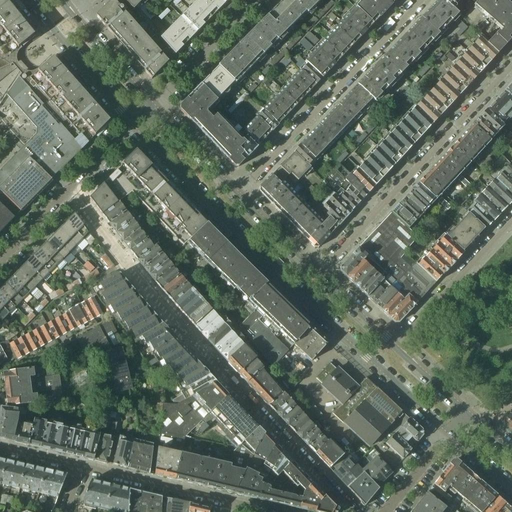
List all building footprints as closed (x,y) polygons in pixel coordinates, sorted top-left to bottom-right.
[(34,36),(15,12),(5,0),(0,0),(0,80),(17,67),(15,62),(13,63),(15,49),(17,48),(18,48),(34,36)] [(160,53),(137,27),(119,7),(125,1),(133,10),(137,6),(141,2),(142,1),(141,0),(111,0),(95,16),(151,79),(183,47),(167,32),(160,39),(168,47),(160,53)] [(228,0),(197,0),(195,2),(211,18),(228,0)] [(307,14),(321,0),(284,0),(260,24),(278,41),(293,25),(295,23),(306,13),(307,14)] [(373,25),(392,5),(397,0),(363,0),(355,8),(373,25)] [(457,14),(453,11),(456,8),(456,6),(454,4),(457,0),(438,0),(425,14),(442,31),(442,30),(451,21),(459,29),(456,34),(459,37),(467,28),(455,17),(457,14)] [(503,0),(478,0),(477,1),(474,6),(488,18),(504,1),(503,0)] [(316,16),(319,19),(334,3),(331,1),(316,16)] [(469,1),(463,7),(468,12),(473,5),(469,1)] [(504,1),(488,18),(495,25),(511,7),(504,1)] [(195,2),(188,10),(167,32),(183,47),(211,18),(195,2)] [(511,7),(495,25),(501,31),(499,33),(498,32),(495,35),(506,45),(511,38),(511,7)] [(355,8),(343,21),(337,28),(355,45),(373,25),(355,8)] [(438,34),(442,31),(425,14),(409,31),(426,47),(429,44),(432,41),(436,37),(438,34)] [(303,30),(306,33),(318,20),(315,18),(303,30)] [(476,29),(478,30),(480,33),(488,24),(484,20),(476,29)] [(278,41),(260,24),(254,30),(271,47),(278,41)] [(337,28),(330,35),(324,41),(342,58),(355,45),(337,28)] [(271,47),(254,30),(240,45),(257,62),(271,47)] [(506,45),(495,35),(494,36),(491,32),(488,36),(491,39),(489,41),(480,33),(478,30),(475,34),(479,38),(486,45),(497,55),(506,45)] [(407,67),(426,47),(409,31),(390,51),(407,67)] [(289,50),(301,38),(303,35),(300,33),(298,35),(286,48),(289,50)] [(318,41),(309,33),(305,37),(314,46),(318,41)] [(453,36),(448,42),(451,45),(457,39),(453,36)] [(497,55),(486,45),(479,38),(473,45),(490,62),(497,55)] [(312,47),(303,39),(299,43),(308,52),(312,47)] [(324,41),(311,54),(304,62),(307,64),(322,79),(342,58),(324,41)] [(257,62),(240,45),(218,67),(234,83),(235,84),(257,62)] [(490,62),(473,45),(466,52),(484,68),(490,62)] [(269,64),(272,67),(288,52),(285,49),(269,64)] [(390,51),(383,58),(401,74),(407,67),(390,51)] [(484,68),(466,52),(460,59),(478,75),(484,68)] [(291,63),(286,57),(279,64),(285,70),(291,63)] [(53,58),(39,70),(37,72),(38,72),(37,74),(23,73),(23,72),(22,72),(0,104),(0,130),(20,151),(0,171),(0,191),(20,212),(51,180),(50,179),(58,172),(59,173),(82,149),(74,142),(77,139),(84,147),(109,122),(79,87),(77,86),(53,58)] [(401,74),(383,58),(377,64),(394,81),(401,74)] [(478,75),(460,59),(454,66),(471,82),(478,75)] [(322,79),(307,64),(302,70),(317,85),(322,79)] [(394,81),(377,64),(364,77),(382,94),(394,81)] [(426,66),(417,75),(420,78),(429,68),(426,66)] [(471,82),(454,66),(447,72),(465,89),(471,82)] [(218,67),(211,74),(212,75),(209,78),(208,77),(201,85),(217,100),(234,83),(218,67)] [(261,73),(264,76),(270,70),(267,67),(261,73)] [(302,70),(295,77),(289,84),(304,98),(317,85),(302,70)] [(465,89),(447,72),(441,79),(459,96),(465,89)] [(255,76),(252,79),(258,85),(261,82),(255,76)] [(267,76),(261,82),(266,87),(272,81),(267,76)] [(382,94),(364,77),(358,84),(373,98),(375,101),(382,94)] [(459,96),(441,79),(434,86),(452,103),(459,96)] [(511,82),(511,83),(503,92),(511,100),(511,82)] [(250,93),(255,88),(256,87),(254,84),(248,90),(250,93)] [(304,98),(289,84),(282,90),(297,105),(304,98)] [(358,84),(352,91),(366,105),(373,98),(358,84)] [(201,85),(187,99),(180,107),(180,110),(200,132),(212,120),(206,113),(217,101),(217,100),(201,85)] [(452,103),(434,86),(428,93),(446,110),(452,103)] [(406,87),(398,96),(401,99),(409,90),(406,87)] [(297,105),(282,90),(276,97),(291,111),(297,105)] [(352,91),(345,98),(360,112),(366,105),(352,91)] [(511,100),(503,92),(495,101),(511,117),(511,116),(511,111),(511,100)] [(248,97),(245,93),(227,111),(231,115),(248,97)] [(446,110),(428,93),(422,100),(440,116),(446,110)] [(291,111),(276,97),(270,103),(285,118),(291,111)] [(397,97),(391,103),(394,106),(400,100),(397,97)] [(345,98),(338,105),(354,119),(360,112),(345,98)] [(440,116),(422,100),(415,107),(433,123),(440,116)] [(495,101),(486,111),(500,124),(506,118),(509,120),(511,117),(495,101)] [(285,118),(270,103),(264,110),(279,124),(285,118)] [(338,105),(332,112),(347,126),(354,119),(338,105)] [(387,107),(382,113),(385,116),(390,110),(387,107)] [(433,123),(415,107),(409,113),(427,130),(433,123)] [(279,124),(264,110),(257,117),(273,131),(279,124)] [(486,111),(479,118),(496,133),(499,129),(501,130),(503,127),(500,124),(486,111)] [(332,112),(326,118),(341,132),(347,126),(332,112)] [(427,130),(409,113),(403,120),(421,137),(427,130)] [(241,142),(216,116),(212,120),(200,132),(228,161),(246,143),(243,140),(241,142)] [(273,131),(257,117),(244,130),(259,145),(273,131)] [(326,118),(319,125),(334,139),(341,132),(326,118)] [(479,118),(472,125),(489,141),(493,136),(494,137),(497,134),(496,133),(479,118)] [(421,137),(403,120),(397,127),(415,143),(421,137)] [(334,139),(319,125),(313,131),(328,145),(334,139)] [(489,141),(472,125),(459,140),(475,155),(479,150),(481,152),(483,149),(482,148),(486,143),(487,145),(490,142),(489,141)] [(415,143),(397,127),(390,134),(408,150),(415,143)] [(328,145),(313,131),(307,138),(322,152),(328,145)] [(368,133),(365,131),(355,143),(358,145),(368,133)] [(408,150),(390,134),(384,141),(402,157),(408,150)] [(238,167),(247,158),(257,148),(246,137),(243,140),(246,143),(228,161),(234,167),(238,167)] [(307,138),(300,145),(316,159),(322,152),(307,138)] [(468,162),(472,158),(474,159),(477,156),(475,155),(459,140),(438,162),(455,177),(459,172),(460,174),(463,171),(462,170),(466,165),(467,166),(470,164),(468,162)] [(402,157),(384,141),(378,147),(396,164),(402,157)] [(508,147),(509,146),(506,143),(502,147),(503,148),(499,151),(502,154),(508,147)] [(294,152),(294,153),(308,166),(316,159),(300,145),(294,152)] [(396,164),(378,147),(371,154),(389,171),(396,164)] [(206,224),(137,152),(136,151),(89,198),(102,215),(120,201),(124,198),(132,193),(183,246),(186,243),(188,241),(191,239),(206,224)] [(344,152),(336,161),(339,164),(347,155),(344,152)] [(310,168),(308,166),(294,153),(287,160),(286,159),(286,160),(279,167),(276,170),(285,179),(288,176),(290,174),(298,181),(303,176),(310,168)] [(389,171),(371,154),(365,161),(383,178),(389,171)] [(481,171),(491,161),(488,158),(478,169),(481,171)] [(383,178),(365,161),(358,168),(376,185),(383,178)] [(448,184),(452,180),(453,181),(456,178),(455,177),(438,162),(418,184),(434,198),(434,199),(439,195),(440,196),(443,193),(441,191),(445,187),(446,188),(449,186),(448,184)] [(354,178),(351,175),(339,164),(333,170),(348,184),(363,199),(370,192),(354,178)] [(511,166),(509,164),(502,173),(511,182),(511,166)] [(376,185),(358,168),(351,175),(354,178),(370,192),(376,185)] [(348,184),(333,170),(328,175),(343,190),(358,205),(363,199),(348,184)] [(265,199),(280,184),(283,180),(274,172),(271,175),(259,188),(259,192),(265,199)] [(511,182),(502,173),(494,181),(511,198),(511,182)] [(298,182),(291,176),(288,179),(295,185),(298,182)] [(471,186),(461,177),(458,181),(468,190),(471,186)] [(283,180),(280,184),(265,199),(272,205),(289,187),(283,180)] [(511,201),(511,198),(494,181),(493,180),(486,187),(506,207),(511,201)] [(434,198),(418,184),(411,191),(427,205),(434,198)] [(289,187),(272,205),(280,213),(297,195),(289,187)] [(506,207),(486,187),(479,194),(500,214),(506,207)] [(358,205),(343,190),(337,196),(337,197),(352,212),(358,205)] [(411,191),(404,199),(420,213),(427,205),(411,191)] [(337,197),(337,196),(334,194),(328,201),(345,219),(352,212),(337,197)] [(500,214),(479,194),(472,202),(475,205),(493,222),(500,214)] [(297,195),(280,213),(286,219),(303,201),(297,195)] [(451,207),(441,198),(437,202),(447,211),(451,207)] [(398,206),(413,220),(420,213),(404,199),(398,206)] [(120,201),(102,215),(109,224),(125,212),(121,207),(123,205),(120,201)] [(303,201),(286,219),(293,227),(310,208),(303,201)] [(345,219),(328,201),(323,206),(330,213),(328,215),(329,216),(339,226),(345,219)] [(0,232),(14,218),(0,204),(0,232)] [(493,222),(475,205),(467,213),(468,214),(461,222),(477,237),(484,229),(485,230),(493,222)] [(398,206),(391,213),(408,229),(415,222),(413,220),(398,206)] [(310,208),(293,227),(300,234),(318,216),(310,208)] [(125,212),(109,224),(116,233),(134,219),(131,216),(130,218),(125,212)] [(408,248),(417,238),(408,229),(391,213),(358,249),(367,257),(373,263),(371,265),(377,271),(380,269),(387,276),(394,282),(398,286),(416,266),(405,257),(404,255),(409,249),(408,248)] [(88,233),(74,214),(66,223),(82,239),(89,246),(94,241),(88,233)] [(314,233),(322,225),(324,222),(318,216),(300,234),(307,241),(314,233)] [(339,226),(329,216),(324,222),(322,225),(314,233),(323,243),(339,226)] [(134,219),(116,233),(123,243),(139,230),(135,224),(137,223),(134,219)] [(467,241),(470,239),(473,242),(473,243),(478,237),(477,237),(461,222),(446,238),(462,252),(469,245),(470,246),(471,245),(467,241)] [(82,239),(66,223),(59,229),(76,246),(82,239)] [(206,224),(191,239),(188,241),(186,243),(189,247),(191,245),(195,249),(193,250),(196,253),(198,252),(201,255),(199,257),(202,260),(204,258),(207,262),(226,243),(206,224)] [(59,229),(56,232),(52,236),(69,253),(76,246),(59,229)] [(139,230),(123,243),(130,251),(148,237),(145,233),(143,235),(139,230)] [(323,243),(314,233),(307,241),(314,248),(318,248),(323,243)] [(52,236),(46,243),(62,260),(69,253),(52,236)] [(463,253),(462,252),(446,238),(445,236),(431,251),(449,268),(463,253)] [(148,237),(130,251),(137,261),(153,248),(148,242),(150,240),(148,237)] [(46,243),(43,246),(39,250),(56,266),(62,260),(46,243)] [(228,283),(246,264),(226,243),(207,262),(206,263),(209,267),(211,265),(214,268),(212,270),(216,273),(217,272),(224,279),(228,283)] [(153,248),(137,261),(144,269),(162,253),(156,246),(153,248)] [(339,269),(339,273),(345,278),(362,261),(363,262),(367,257),(358,249),(339,269)] [(39,250),(36,253),(32,257),(49,273),(56,266),(39,250)] [(435,284),(449,268),(431,251),(417,267),(435,284)] [(103,252),(99,255),(105,263),(109,260),(103,252)] [(162,253),(144,269),(149,275),(168,260),(162,253)] [(32,257),(30,259),(26,264),(42,280),(43,279),(45,282),(51,277),(48,274),(49,273),(32,257)] [(277,260),(275,262),(280,267),(283,264),(278,259),(277,260)] [(114,267),(109,260),(105,263),(110,269),(114,267)] [(168,260),(149,275),(155,283),(174,268),(168,260)] [(362,261),(345,278),(352,285),(369,267),(363,262),(362,261)] [(87,262),(83,266),(89,272),(94,268),(87,262)] [(26,264),(20,269),(19,270),(35,287),(42,280),(26,264)] [(267,285),(246,264),(228,283),(231,286),(237,293),(244,299),(248,303),(267,285)] [(417,303),(435,284),(417,267),(416,266),(398,286),(401,289),(407,295),(417,303)] [(369,267),(352,285),(359,291),(375,274),(369,267)] [(174,268),(155,283),(161,290),(180,275),(174,268)] [(366,298),(387,276),(380,269),(377,271),(375,274),(359,291),(366,298)] [(19,270),(12,277),(29,294),(35,287),(19,270)] [(104,283),(120,275),(118,272),(116,272),(115,271),(101,278),(104,283)] [(104,293),(126,282),(120,275),(104,283),(100,285),(104,293)] [(180,275),(161,290),(168,297),(186,282),(180,275)] [(389,287),(394,282),(387,276),(366,298),(373,304),(389,287)] [(12,277),(9,280),(5,284),(22,301),(29,294),(12,277)] [(126,282),(104,293),(100,295),(106,304),(108,303),(133,290),(126,282)] [(186,282),(168,297),(174,305),(193,289),(186,282)] [(401,289),(398,286),(394,282),(389,287),(373,304),(380,311),(396,293),(401,289)] [(5,284),(3,287),(0,289),(0,292),(15,307),(22,301),(5,284)] [(265,329),(288,305),(267,285),(248,303),(244,308),(250,315),(239,327),(245,334),(257,322),(265,329)] [(217,317),(205,303),(193,289),(174,305),(200,333),(217,317)] [(403,300),(407,295),(401,289),(396,293),(380,311),(387,317),(403,300)] [(133,290),(108,303),(113,314),(115,312),(141,299),(133,290)] [(0,292),(0,305),(9,314),(15,307),(0,292)] [(398,323),(417,303),(407,295),(403,300),(387,317),(394,323),(398,323)] [(94,298),(81,304),(85,312),(98,306),(94,298)] [(44,299),(39,304),(43,308),(48,303),(44,299)] [(141,299),(115,312),(121,322),(122,321),(148,307),(141,299)] [(43,308),(39,304),(34,310),(38,313),(43,308)] [(68,311),(69,313),(72,319),(85,312),(81,304),(68,311)] [(9,314),(0,305),(0,321),(1,322),(9,314)] [(288,305),(265,329),(257,322),(245,334),(249,339),(260,353),(269,363),(272,366),(287,350),(271,335),(277,330),(292,345),(293,344),(294,343),(310,327),(294,311),(288,305)] [(98,306),(85,312),(90,321),(103,315),(98,306)] [(148,307),(122,321),(127,331),(129,330),(155,316),(148,307)] [(85,312),(72,319),(77,328),(90,321),(85,312)] [(31,313),(26,318),(30,322),(35,316),(31,313)] [(69,313),(61,317),(69,332),(77,328),(72,319),(69,313)] [(141,337),(163,325),(155,316),(129,330),(135,340),(141,337)] [(217,317),(200,333),(207,340),(228,321),(224,317),(221,320),(218,316),(217,317)] [(61,317),(54,321),(62,336),(69,332),(61,317)] [(30,322),(26,318),(21,323),(25,327),(30,322)] [(54,321),(47,325),(54,340),(62,336),(54,321)] [(228,321),(207,340),(213,348),(231,331),(227,327),(231,324),(228,321)] [(123,346),(113,326),(111,322),(77,339),(83,351),(100,342),(106,354),(115,393),(131,389),(121,347),(123,346)] [(47,325),(39,329),(47,344),(54,340),(47,325)] [(163,325),(141,337),(145,345),(147,344),(169,332),(163,325)] [(310,327),(294,343),(293,344),(311,361),(328,343),(310,327)] [(39,329),(32,333),(40,348),(47,344),(39,329)] [(231,331),(213,348),(220,355),(241,335),(237,331),(234,334),(231,331)] [(169,332),(147,344),(152,352),(154,351),(175,339),(169,332)] [(32,333),(24,337),(32,352),(40,348),(32,333)] [(241,335),(220,355),(226,362),(243,345),(240,341),(244,338),(241,335)] [(24,337),(17,341),(25,356),(32,352),(24,337)] [(175,339),(154,351),(158,359),(160,358),(182,347),(175,339)] [(244,345),(243,345),(226,362),(238,374),(260,353),(249,339),(244,345)] [(0,354),(4,353),(1,348),(2,347),(3,349),(9,345),(7,341),(0,345),(0,354)] [(25,356),(17,341),(9,345),(17,360),(25,356)] [(182,347),(160,358),(165,366),(167,365),(189,354),(182,347)] [(60,348),(53,352),(57,360),(64,356),(60,348)] [(4,353),(0,354),(0,364),(4,363),(5,364),(13,360),(10,356),(6,358),(4,353)] [(52,353),(46,356),(46,361),(56,360),(52,353)] [(247,383),(263,368),(269,363),(260,353),(238,374),(247,383)] [(189,354),(167,365),(172,373),(174,372),(195,361),(189,354)] [(297,377),(303,369),(304,368),(295,360),(291,364),(282,356),(272,366),(275,370),(278,375),(281,379),(289,388),(291,391),(300,381),(297,377)] [(155,358),(148,362),(149,364),(150,367),(157,363),(156,360),(155,358)] [(179,381),(202,368),(195,361),(174,372),(179,381)] [(376,389),(365,378),(357,387),(337,368),(336,370),(329,364),(315,379),(322,385),(321,387),(341,405),(332,414),(368,447),(396,417),(398,419),(402,415),(400,414),(402,412),(376,388),(376,389)] [(35,387),(34,380),(59,377),(58,367),(33,370),(33,369),(3,373),(5,391),(35,387)] [(216,383),(209,375),(202,368),(179,381),(183,389),(185,393),(189,391),(192,396),(216,383)] [(263,368),(247,383),(254,390),(270,375),(263,368)] [(270,375),(254,390),(261,398),(277,384),(270,375)] [(63,401),(59,377),(34,380),(35,387),(36,392),(51,390),(53,403),(63,401)] [(103,395),(115,391),(112,382),(100,386),(103,395)] [(208,414),(228,395),(216,383),(192,396),(174,406),(162,404),(159,431),(184,437),(206,416),(208,414)] [(277,384),(261,398),(269,407),(285,393),(277,384)] [(53,403),(51,390),(36,392),(35,387),(5,391),(7,407),(38,403),(38,404),(53,403)] [(298,389),(293,393),(295,395),(309,412),(313,416),(314,418),(317,421),(319,424),(325,420),(298,389)] [(275,413),(290,399),(293,397),(291,394),(288,396),(285,393),(269,407),(275,413)] [(212,422),(234,402),(228,395),(208,414),(206,416),(210,419),(204,424),(203,423),(196,430),(200,434),(212,422)] [(288,427),(302,413),(305,410),(303,408),(299,410),(293,402),(295,399),(293,397),(290,399),(275,413),(288,427)] [(111,419),(108,419),(109,402),(99,400),(98,419),(101,419),(100,435),(100,436),(94,461),(107,464),(113,438),(112,438),(113,429),(109,428),(111,419)] [(219,429),(240,408),(234,402),(212,422),(219,429)] [(134,406),(126,407),(127,415),(135,414),(135,413),(135,411),(134,406)] [(225,435),(246,414),(240,408),(219,429),(225,435)] [(24,411),(1,409),(0,417),(0,421),(17,423),(18,422),(19,416),(23,416),(24,411)] [(295,433),(308,420),(304,416),(307,412),(305,410),(302,413),(288,427),(295,433)] [(313,416),(309,412),(306,415),(311,421),(314,418),(313,416)] [(239,446),(258,427),(246,414),(225,435),(237,448),(239,446)] [(509,415),(502,423),(504,425),(508,428),(511,431),(511,415),(511,416),(509,415)] [(422,431),(409,419),(394,435),(410,450),(422,435),(422,431)] [(308,447),(321,435),(317,430),(319,427),(321,425),(319,424),(317,421),(315,422),(311,424),(308,420),(295,433),(308,447)] [(17,423),(0,421),(0,439),(17,443),(20,426),(17,423)] [(40,449),(45,425),(46,422),(41,421),(40,424),(34,422),(32,427),(28,446),(40,449)] [(51,451),(58,425),(46,422),(45,425),(40,449),(51,451)] [(24,425),(20,426),(17,443),(28,446),(32,427),(24,425)] [(64,454),(69,430),(63,429),(63,426),(58,425),(51,451),(64,454)] [(75,457),(81,432),(82,427),(77,426),(75,432),(69,430),(64,454),(75,457)] [(84,459),(90,429),(85,427),(84,433),(81,432),(75,457),(84,459)] [(249,462),(265,434),(258,427),(239,446),(237,448),(235,450),(233,454),(249,462)] [(94,461),(100,436),(94,435),(95,430),(90,429),(84,459),(93,461),(94,461)] [(180,454),(181,450),(184,440),(184,437),(159,431),(159,434),(157,446),(156,455),(155,469),(154,475),(174,480),(180,454)] [(157,446),(159,434),(148,433),(147,437),(155,438),(155,445),(157,446)] [(265,460),(275,445),(265,434),(249,462),(258,466),(259,466),(264,459),(265,460)] [(314,454),(330,439),(328,436),(324,438),(321,435),(308,447),(314,454)] [(410,450),(394,435),(385,444),(402,460),(410,450)] [(133,440),(119,437),(112,465),(127,469),(133,440)] [(321,461),(337,446),(330,439),(314,454),(321,461)] [(152,445),(133,440),(127,469),(149,474),(152,445)] [(283,453),(275,445),(265,460),(264,462),(273,468),(283,453)] [(329,469),(345,454),(337,446),(321,461),(329,469)] [(185,482),(190,458),(191,452),(181,450),(180,454),(174,480),(185,482)] [(214,489),(220,463),(210,460),(211,457),(191,452),(190,458),(185,482),(214,489)] [(281,473),(292,463),(283,453),(273,468),(271,470),(277,477),(281,473)] [(234,494),(245,471),(248,465),(249,462),(233,454),(230,465),(220,463),(214,489),(234,494)] [(361,471),(348,457),(332,472),(361,503),(365,499),(368,502),(379,489),(378,489),(377,487),(392,473),(377,457),(361,471)] [(9,487),(15,463),(5,461),(0,485),(9,487)] [(243,496),(253,476),(254,473),(258,466),(249,462),(248,465),(245,471),(234,494),(243,496)] [(479,482),(472,475),(456,462),(452,462),(434,484),(444,493),(446,491),(449,487),(463,500),(479,482)] [(19,490),(24,466),(15,463),(9,487),(19,490)] [(312,483),(292,463),(281,473),(286,479),(288,481),(292,485),(295,482),(303,491),(312,483)] [(28,492),(34,468),(24,466),(19,490),(28,492)] [(38,494),(44,470),(34,468),(28,492),(38,494)] [(48,496),(53,472),(44,470),(38,494),(48,496)] [(57,498),(66,478),(64,475),(53,472),(48,496),(52,497),(57,498)] [(260,483),(262,477),(254,473),(253,476),(243,496),(282,505),(284,494),(281,493),(278,493),(269,491),(269,488),(260,483)] [(281,484),(286,479),(281,473),(277,477),(273,482),(281,484)] [(267,480),(262,477),(260,483),(269,488),(269,491),(278,493),(280,485),(271,484),(267,481),(267,480)] [(286,490),(292,485),(288,481),(282,487),(281,493),(284,494),(286,490)] [(95,508),(101,483),(92,482),(90,483),(78,511),(90,511),(93,507),(95,508)] [(470,506),(486,488),(479,482),(463,500),(468,504),(470,506)] [(105,510),(111,486),(101,483),(95,508),(105,510)] [(312,483),(303,491),(301,492),(300,498),(298,509),(308,511),(311,499),(319,491),(312,483)] [(453,501),(444,493),(434,484),(426,493),(445,509),(447,510),(453,501)] [(113,511),(114,511),(120,488),(111,486),(105,510),(113,511)] [(127,511),(128,495),(130,490),(120,488),(114,511),(127,511)] [(482,511),(496,497),(486,488),(470,506),(477,511),(482,511)] [(138,511),(139,492),(130,490),(128,495),(127,511),(138,511)] [(336,511),(338,510),(319,491),(311,499),(308,511),(311,511),(336,511)] [(149,511),(150,495),(139,492),(138,511),(149,511)] [(442,511),(444,510),(445,509),(426,493),(410,511),(442,511)] [(300,498),(295,497),(284,494),(282,505),(298,509),(300,498)] [(160,511),(161,506),(161,498),(150,495),(149,511),(160,511)] [(51,511),(57,498),(52,497),(50,502),(46,501),(43,510),(41,511),(51,511)] [(496,497),(482,511),(500,511),(506,505),(496,497)] [(174,511),(175,501),(161,498),(161,506),(160,511),(174,511)] [(188,511),(189,504),(175,501),(174,511),(188,511)]
